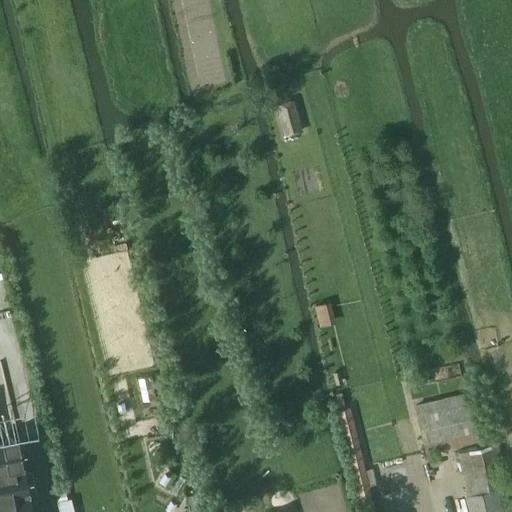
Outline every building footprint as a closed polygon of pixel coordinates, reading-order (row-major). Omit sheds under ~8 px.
[(340,371),(333,373),(335,385),(343,383),(340,371)] [(468,392),(415,405),(426,454),(479,441),(468,392)] [(340,409),(337,410),(354,476),(362,511),(376,511),(370,486),(366,470),(350,407),(345,408),(340,409)] [(0,511),(34,511),(20,435),(0,438),(0,511)] [(511,511),(506,485),(465,495),(468,511),(511,511)] [(58,501),(60,511),(75,511),(72,498),(58,501)]
